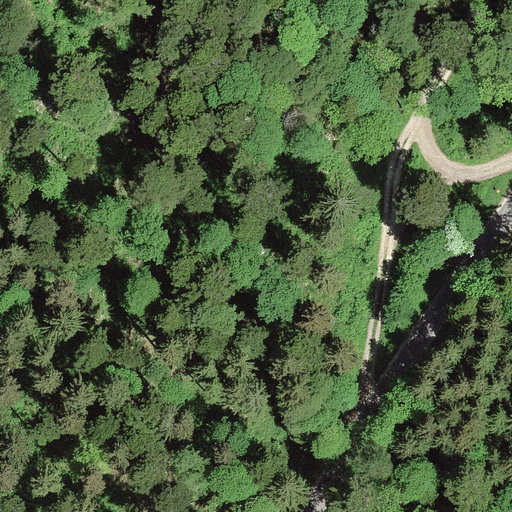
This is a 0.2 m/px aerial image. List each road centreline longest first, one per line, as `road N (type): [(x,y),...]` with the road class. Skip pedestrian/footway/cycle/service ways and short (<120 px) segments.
road 1 (track): [(468,0),(384,131),(361,246),(358,389)]
road 2 (unclassified): [(511,175),(374,361),(286,511)]
road 3 (track): [(0,89),(143,136),(201,190),(361,246)]
road 4 (track): [(449,29),(444,116),(477,139),(511,142)]
